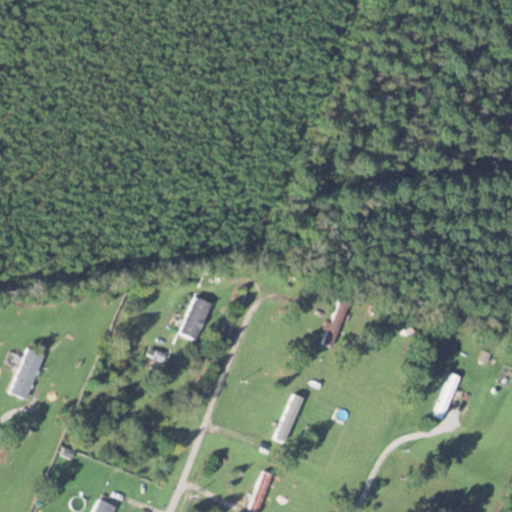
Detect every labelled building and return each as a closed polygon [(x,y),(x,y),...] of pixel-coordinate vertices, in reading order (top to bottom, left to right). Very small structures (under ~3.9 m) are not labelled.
[(210,303),(194,296),(178,333),(194,340),(210,303)] [(42,354),(26,348),(8,394),(25,400),(42,354)] [(441,419),(457,377),(449,374),(433,416),(441,419)] [(21,437),(15,432),(0,451),(0,461),(1,463),(21,437)] [(247,510),(252,511),(257,511),(272,474),(262,470),(247,510)] [(111,511),(115,506),(99,498),(91,511),(111,511)]
